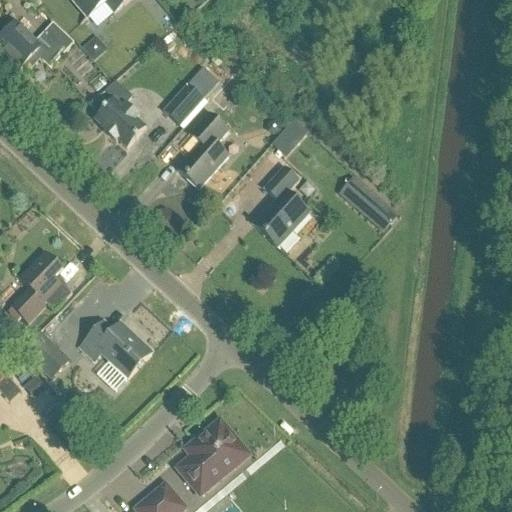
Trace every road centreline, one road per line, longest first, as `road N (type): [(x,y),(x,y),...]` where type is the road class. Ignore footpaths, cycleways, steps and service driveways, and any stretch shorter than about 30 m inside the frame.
road 1 (track): [(390,496),(454,0)]
road 2 (unclassified): [(229,345),(0,130)]
road 3 (unclassified): [(408,511),(229,345)]
road 4 (residential): [(55,511),(134,450),(229,345)]
